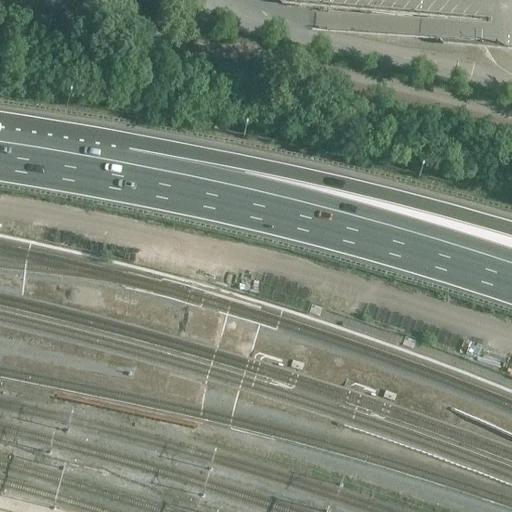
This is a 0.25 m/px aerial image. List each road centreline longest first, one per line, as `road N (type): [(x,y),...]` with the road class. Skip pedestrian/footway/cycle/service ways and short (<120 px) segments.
road 1 (motorway): [(511,281),(397,243),(119,175)]
road 2 (motorway): [(511,235),(119,175)]
road 3 (motorway): [(119,175),(0,155)]
